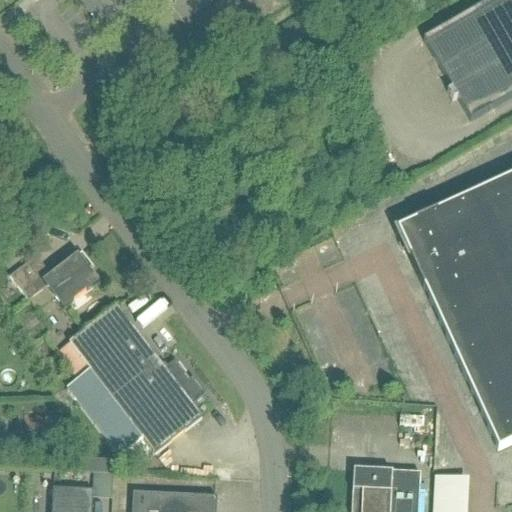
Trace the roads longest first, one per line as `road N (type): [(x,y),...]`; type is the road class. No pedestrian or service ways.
road 1 (unclassified): [(274,511),(256,401),(78,163)]
road 2 (unclassified): [(78,163),(0,63)]
